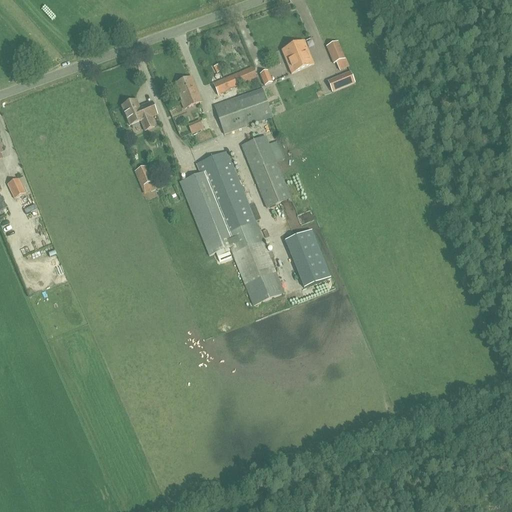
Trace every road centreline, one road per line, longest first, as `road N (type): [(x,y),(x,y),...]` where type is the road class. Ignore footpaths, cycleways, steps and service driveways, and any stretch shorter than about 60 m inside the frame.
road 1 (track): [(174,511),(511,381)]
road 2 (unclassified): [(0,96),(265,0)]
